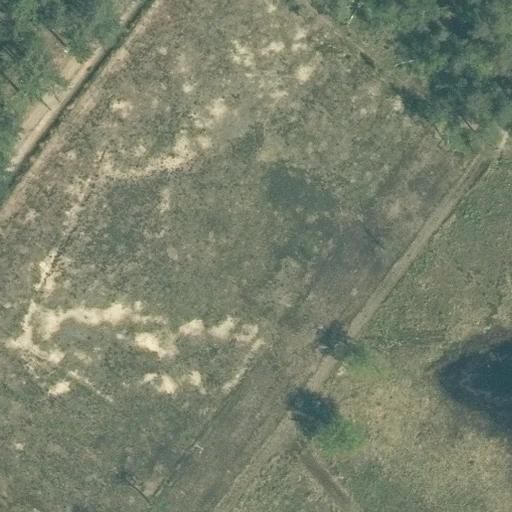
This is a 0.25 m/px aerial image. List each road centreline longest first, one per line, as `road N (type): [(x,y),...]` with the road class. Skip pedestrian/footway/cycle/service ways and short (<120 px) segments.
road 1 (track): [(511,115),(215,511)]
road 2 (track): [(121,0),(0,164)]
